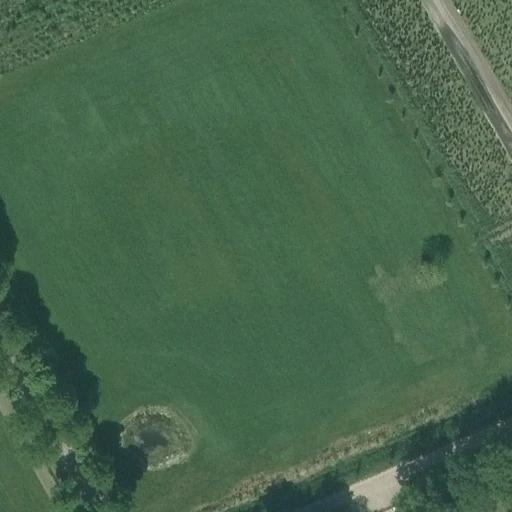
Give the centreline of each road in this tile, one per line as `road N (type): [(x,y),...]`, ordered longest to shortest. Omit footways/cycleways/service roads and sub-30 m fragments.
road 1 (residential): [(306,511),(511,422)]
road 2 (unclassified): [(96,511),(0,342)]
